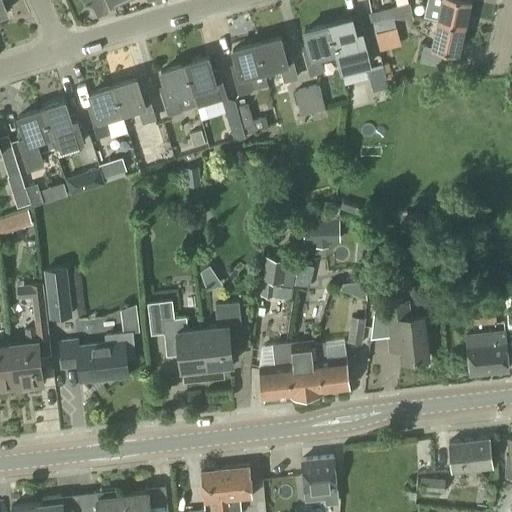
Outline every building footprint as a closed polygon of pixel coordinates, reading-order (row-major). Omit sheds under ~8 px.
[(104,0),(108,9),(129,0),(104,0)] [(372,24),(394,18),(413,18),(409,3),(387,8),(385,0),(383,0),(369,3),(371,12),(369,13),(372,24)] [(428,0),(424,17),(437,20),(464,26),(469,0),(428,0)] [(356,32),(353,18),(329,24),(336,52),(340,71),(371,64),(362,30),(356,32)] [(397,29),(394,18),(372,24),(374,35),(397,29)] [(425,20),(419,44),(425,45),(421,61),(450,67),(454,52),(456,52),(458,53),(460,43),(464,26),(437,20),(436,22),(425,20)] [(320,56),(336,52),(329,24),(304,30),(308,44),(302,45),(309,75),(324,72),(320,56)] [(264,71),(280,67),(284,82),(299,78),(290,48),(284,50),(280,37),(256,43),(264,71)] [(268,85),(264,71),(256,43),(232,50),(236,63),(230,65),(239,95),(253,91),(252,89),(268,85)] [(193,92),(197,105),(198,108),(222,101),(213,70),(212,70),(208,57),(184,64),(192,93),(193,92)] [(373,91),(389,87),(382,63),(366,68),(373,91)] [(197,105),(193,92),(192,93),(184,64),(160,71),(164,85),(159,86),(168,115),(183,111),(182,109),(197,105)] [(306,87),(313,111),(325,108),(321,94),(331,91),(327,74),(315,77),(317,84),(306,87)] [(121,113),(122,113),(138,108),(142,124),(156,119),(147,90),(140,92),(135,79),(112,86),(121,113)] [(128,131),(122,113),(121,113),(112,86),(88,94),(93,107),(88,108),(97,138),(110,134),(111,137),(128,131)] [(301,115),(313,111),(306,87),(294,90),(301,115)] [(222,101),(226,114),(235,141),(246,138),(245,133),(237,105),(236,101),(228,99),(222,101)] [(41,109),(53,146),(54,146),(56,151),(85,142),(76,113),(69,115),(65,101),(41,109)] [(252,119),(248,102),(237,105),(245,133),(268,127),(265,116),(252,119)] [(41,150),(53,146),(41,109),(18,116),(23,134),(17,136),(27,168),(45,162),(41,150)] [(193,146),(205,143),(201,130),(189,133),(193,146)] [(121,157),(99,165),(104,179),(125,172),(126,171),(121,157)] [(83,172),(87,189),(104,184),(99,167),(83,172)] [(17,207),(30,203),(24,187),(20,172),(7,176),(17,207)] [(24,187),(30,203),(31,206),(44,202),(37,182),(24,187)] [(400,237),(426,236),(425,213),(399,214),(400,237)] [(0,218),(0,233),(15,229),(10,215),(0,218)] [(327,223),(327,218),(315,219),(315,224),(304,224),(304,242),(316,242),(316,247),(329,246),(329,241),(340,241),(340,223),(327,223)] [(291,287),(296,262),(264,255),(261,294),(273,296),(275,284),(291,287)] [(299,262),(294,283),(310,286),(315,265),(299,262)] [(72,315),(66,266),(44,268),(50,318),(72,315)] [(51,354),(50,339),(43,281),(17,284),(19,298),(32,297),(35,327),(25,328),(26,342),(9,344),(15,388),(42,384),(39,356),(51,354)] [(412,316),(410,298),(383,301),(386,331),(398,330),(402,361),(417,360),(417,357),(426,356),(427,359),(428,359),(423,314),(412,316)] [(207,371),(202,327),(187,329),(186,316),(174,317),(172,299),(148,302),(151,334),(164,332),(166,355),(178,354),(180,368),(184,367),(185,373),(207,371)] [(202,327),(207,371),(230,369),(230,363),(232,363),(230,348),(244,347),(239,301),(214,303),(217,326),(202,327)] [(471,325),(496,324),(496,304),(471,305),(471,325)] [(362,344),(366,318),(351,316),(347,342),(362,344)] [(136,357),(133,330),(105,333),(106,343),(77,346),(76,339),(60,341),(63,366),(78,364),(80,380),(127,375),(125,358),(136,357)] [(469,373),(509,369),(505,331),(466,335),(469,373)] [(289,362),(294,395),(321,392),(317,359),(315,342),(314,338),(297,340),(288,341),(287,346),(289,362)] [(294,395),(289,362),(287,346),(288,341),(272,343),(274,364),(259,366),(262,398),(291,394),(292,396),(294,395)] [(315,342),(317,359),(321,392),(322,392),(322,391),(350,388),(347,356),(325,358),(323,341),(315,342)] [(0,389),(15,388),(9,344),(0,344),(0,389)] [(452,471),(493,466),(490,437),(449,442),(452,471)] [(307,499),(327,496),(326,488),(338,486),(334,455),(302,458),(307,499)] [(250,466),(226,468),(229,499),(230,511),(243,511),(242,498),(253,497),(250,466)] [(230,511),(229,499),(226,468),(202,470),(205,501),(215,500),(216,511),(230,511)] [(97,491),(98,497),(99,511),(125,511),(123,494),(117,494),(116,489),(97,491)] [(123,494),(125,511),(168,511),(167,501),(150,503),(148,491),(123,494)] [(43,503),(37,504),(38,511),(63,511),(62,495),(43,497),(43,503)]
